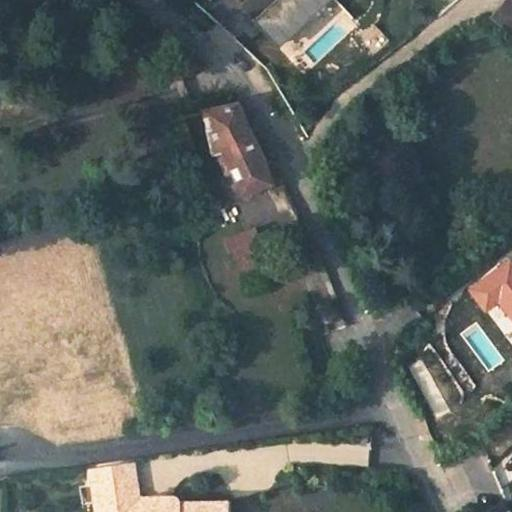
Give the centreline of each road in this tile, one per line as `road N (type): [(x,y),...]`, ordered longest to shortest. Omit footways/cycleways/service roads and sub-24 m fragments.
road 1 (residential): [(445,511),(250,95),(146,0)]
road 2 (unknown): [(365,331),(511,229)]
